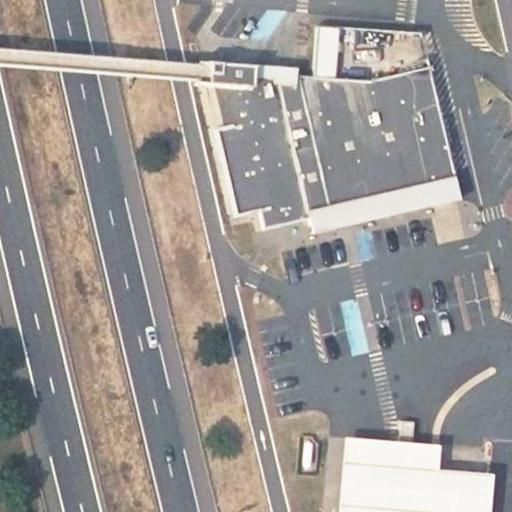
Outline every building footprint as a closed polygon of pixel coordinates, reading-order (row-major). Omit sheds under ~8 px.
[(204,87),(206,66),(194,65),(193,86),(204,87)] [(427,69),(427,68),(366,82),(294,77),(294,73),(272,71),(272,76),(251,74),(251,69),(206,66),(204,87),(217,88),(226,127),(213,130),(234,219),(243,217),(257,213),(262,231),(293,223),(307,220),(308,227),(329,221),(328,215),(338,213),(453,186),(429,77),(427,69)] [(453,186),(338,213),(328,215),(329,221),(308,227),(310,236),(457,201),(453,186)] [(303,436),(303,471),(319,471),(319,436),(303,436)] [(489,511),(493,475),(460,472),(438,471),(439,446),(380,442),(345,439),(338,511),(489,511)]
